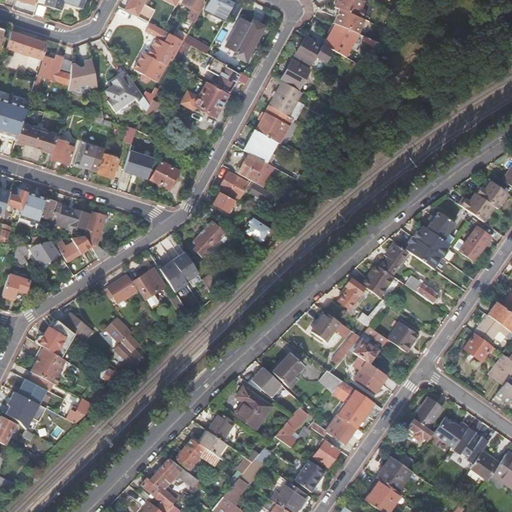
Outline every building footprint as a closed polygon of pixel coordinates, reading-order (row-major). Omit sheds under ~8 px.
[(37,0),(37,2),(45,5),(60,10),(63,2),(82,8),(84,0),(37,0)] [(129,0),(125,9),(136,15),(142,4),(143,0),(129,0)] [(194,24),(205,3),(200,0),(183,0),(181,4),(191,10),(186,19),(194,24)] [(209,0),(204,11),(224,20),(234,2),(230,0),(209,0)] [(335,0),(334,7),(358,14),(362,0),(335,0)] [(142,4),(136,15),(140,18),(145,9),(146,6),(142,4)] [(145,9),(140,18),(147,21),(152,12),(145,9)] [(340,9),(335,21),(358,31),(363,19),(340,9)] [(391,24),(395,17),(388,14),(385,21),(391,24)] [(376,18),(366,34),(373,39),(384,23),(376,18)] [(225,47),(234,52),(250,24),(241,19),(240,20),(237,19),(235,23),(237,25),(225,47)] [(234,52),(233,54),(244,61),(263,27),(252,21),(250,24),(234,52)] [(162,30),(148,22),(144,31),(155,37),(145,54),(143,53),(141,52),(138,57),(132,68),(133,69),(156,81),(169,58),(171,59),(181,40),(168,33),(162,30)] [(330,49),(345,57),(357,34),(334,24),(323,45),(330,49)] [(10,32),(5,47),(41,59),(45,44),(10,32)] [(187,35),(184,41),(190,45),(205,54),(209,47),(187,35)] [(324,61),(330,49),(323,45),(322,47),(320,45),(304,37),(294,55),(310,64),(315,56),(324,61)] [(190,45),(184,41),(171,64),(177,67),(190,45)] [(68,85),(70,64),(71,61),(61,59),(62,58),(55,56),(53,60),(44,57),(39,72),(38,75),(41,76),(68,85)] [(223,67),(225,64),(212,57),(206,68),(219,75),(214,83),(228,91),(236,79),(245,83),(248,77),(239,72),(238,75),(223,67)] [(70,64),(68,85),(67,89),(76,88),(78,84),(84,82),(89,85),(96,84),(90,59),(83,61),(84,64),(82,67),(79,68),(76,66),(73,64),(70,64)] [(291,60),(281,79),(299,89),(309,70),(291,60)] [(363,76),(367,69),(357,63),(353,70),(353,71),(351,74),(361,80),(363,76)] [(30,94),(29,96),(28,99),(33,100),(41,76),(38,75),(39,72),(37,71),(35,78),(30,94)] [(129,78),(127,74),(121,78),(118,75),(110,81),(112,84),(104,91),(110,98),(107,100),(114,111),(134,97),(137,101),(146,110),(148,106),(142,96),(135,87),(129,78)] [(287,116),(288,116),(301,92),(281,81),(268,105),(287,116)] [(214,117),(227,94),(205,82),(196,97),(186,91),(180,103),(191,109),(193,105),(214,117)] [(145,91),(142,96),(148,106),(150,103),(157,90),(154,88),(150,95),(145,91)] [(25,108),(25,107),(8,101),(0,125),(0,131),(16,137),(21,122),(22,116),(25,108)] [(150,103),(148,106),(146,110),(152,113),(156,106),(150,103)] [(276,142),(279,144),(288,126),(283,124),(287,116),(268,105),(255,130),(276,142)] [(335,127),(341,115),(333,110),(326,121),(335,127)] [(103,119),(102,113),(94,111),(93,116),(94,116),(103,119)] [(111,122),(103,119),(94,116),(93,120),(110,125),(111,122)] [(16,137),(15,140),(50,151),(56,133),(49,131),(44,134),(30,129),(28,124),(21,122),(16,137)] [(131,144),(135,129),(127,126),(122,141),(131,144)] [(142,133),(136,129),(135,129),(131,144),(129,149),(153,158),(158,141),(149,137),(146,145),(137,142),(142,133)] [(262,160),(265,162),(276,142),(255,130),(244,150),(248,153),(262,160)] [(56,139),(50,159),(67,164),(73,145),(56,139)] [(80,140),(73,163),(96,170),(103,147),(80,140)] [(112,178),(114,170),(115,167),(118,158),(103,153),(97,173),(112,178)] [(258,184),(261,186),(273,166),(265,162),(262,160),(248,153),(237,173),(249,179),(251,180),(251,181),(254,182),(258,184)] [(160,161),(150,179),(168,189),(178,171),(160,161)] [(125,163),(119,180),(126,182),(131,166),(130,164),(125,163)] [(238,198),(247,182),(238,177),(227,171),(218,187),(238,198)] [(488,176),(464,206),(485,223),(509,193),(488,176)] [(253,184),(254,182),(251,181),(251,180),(247,188),(250,190),(249,192),(254,195),(258,197),(268,202),(273,194),(253,184)] [(0,217),(8,192),(0,188),(0,217)] [(21,210),(27,193),(19,190),(17,196),(11,194),(7,205),(21,210)] [(227,212),(233,200),(219,192),(213,204),(227,212)] [(33,205),(42,208),(44,199),(28,193),(23,209),(31,212),(33,205)] [(286,216),(293,203),(276,194),(274,197),(284,202),(278,212),(286,216)] [(42,208),(39,216),(45,218),(44,220),(50,222),(54,212),(51,211),(54,202),(44,199),(42,208)] [(50,222),(56,224),(56,223),(61,206),(61,204),(54,202),(51,211),(54,212),(50,222)] [(244,213),(247,207),(240,203),(237,209),(244,213)] [(61,206),(56,223),(79,230),(79,227),(85,229),(89,214),(72,209),(61,206)] [(436,235),(442,240),(454,223),(437,211),(425,228),(430,231),(436,235)] [(91,213),(84,236),(91,247),(99,260),(109,254),(97,245),(105,217),(91,213)] [(247,226),(243,232),(259,243),(270,228),(252,215),(245,225),(247,226)] [(211,221),(192,242),(196,245),(193,249),(202,257),(205,254),(219,239),(224,232),(211,221)] [(2,223),(1,229),(9,232),(11,226),(2,223)] [(418,259),(432,269),(439,259),(442,262),(449,252),(452,251),(454,252),(456,249),(451,246),(442,240),(436,235),(430,231),(425,228),(425,227),(421,233),(426,236),(420,243),(426,248),(418,259)] [(459,251),(472,261),(489,236),(476,227),(459,251)] [(1,229),(0,231),(0,235),(7,238),(9,232),(1,229)] [(228,236),(224,232),(219,239),(222,242),(228,236)] [(54,246),(58,251),(60,250),(66,261),(91,247),(84,236),(75,237),(77,240),(65,247),(62,242),(59,242),(54,246)] [(209,257),(222,242),(219,239),(205,254),(209,257)] [(51,241),(43,242),(43,245),(38,249),(36,246),(32,248),(34,252),(33,252),(41,266),(59,255),(58,251),(54,246),(51,241)] [(197,287),(204,283),(201,280),(177,242),(161,252),(171,267),(184,259),(185,262),(182,264),(197,287)] [(389,254),(380,266),(391,274),(406,253),(393,243),(387,252),(389,254)] [(27,261),(17,246),(14,256),(21,264),(27,261)] [(63,273),(69,269),(62,258),(56,262),(63,273)] [(151,269),(134,281),(145,297),(152,308),(160,303),(152,293),(162,286),(151,269)] [(8,273),(1,295),(12,298),(15,288),(25,291),(29,279),(27,279),(28,277),(18,274),(17,276),(8,273)] [(206,286),(208,290),(218,284),(211,274),(201,280),(204,283),(206,286)] [(118,303),(137,291),(136,290),(127,275),(105,290),(110,299),(113,297),(118,303)] [(404,284),(415,291),(416,289),(433,301),(438,295),(410,275),(404,284)] [(350,277),(350,278),(344,286),(346,288),(341,295),(353,302),(362,289),(375,297),(376,295),(350,277)] [(190,317),(196,312),(195,310),(212,296),(208,290),(206,286),(188,301),(185,297),(180,301),(190,317)] [(511,313),(511,294),(503,307),(511,313)] [(387,303),(381,299),(375,306),(362,322),(368,326),(381,310),(387,303)] [(501,325),(510,332),(511,329),(511,313),(503,307),(496,302),(487,314),(488,315),(501,325)] [(358,319),(362,322),(375,306),(371,303),(358,319)] [(390,317),(381,310),(368,326),(376,331),(381,324),(387,329),(393,320),(390,317)] [(345,336),(349,330),(324,312),(310,331),(324,341),(333,328),(345,336)] [(65,315),(59,322),(74,334),(79,327),(65,315)] [(489,341),(501,325),(488,315),(476,331),(489,341)] [(114,348),(119,354),(124,359),(133,369),(139,363),(137,359),(140,356),(134,349),(138,345),(128,334),(130,333),(115,317),(104,328),(119,344),(114,348)] [(42,347),(56,355),(58,353),(55,351),(64,338),(70,341),(74,334),(59,322),(57,320),(51,329),(48,328),(38,344),(42,347)] [(386,338),(406,352),(410,344),(409,343),(416,333),(398,321),(386,338)] [(376,331),(368,326),(364,331),(374,338),(377,332),(376,331)] [(480,360),(491,345),(474,332),(463,347),(480,360)] [(359,336),(354,333),(343,346),(348,349),(357,338),(359,336)] [(167,339),(163,334),(155,341),(158,346),(167,339)] [(360,340),(357,338),(348,349),(366,361),(367,362),(375,349),(361,339),(360,340)] [(340,358),(348,349),(343,346),(335,354),(340,358)] [(34,364),(30,372),(55,385),(59,377),(62,378),(69,363),(62,359),(56,355),(42,347),(37,357),(34,364)] [(287,354),(270,371),(288,387),(295,379),(292,375),(300,366),(287,354)] [(511,361),(508,358),(503,355),(489,373),(503,384),(505,381),(511,371),(511,361)] [(377,385),(385,374),(367,362),(366,361),(354,378),(375,392),(379,386),(377,385)] [(96,370),(100,372),(104,366),(101,364),(96,370)] [(100,372),(95,379),(98,381),(107,369),(104,366),(100,372)] [(273,378),(261,367),(250,379),(262,390),(273,378)] [(107,369),(98,381),(112,389),(120,378),(107,369)] [(341,381),(327,371),(319,381),(331,392),(341,381)] [(372,402),(341,381),(334,391),(346,400),(327,428),(333,432),(329,436),(342,445),(372,402)] [(511,386),(505,381),(503,384),(495,394),(511,406),(511,386)] [(243,401),(233,414),(254,428),(270,406),(242,386),(235,396),(243,401)] [(294,404),(288,411),(292,414),(297,408),(301,403),(286,389),(282,394),(294,404)] [(97,407),(107,398),(100,391),(91,404),(93,405),(97,407)] [(414,419),(427,428),(441,408),(426,397),(421,405),(423,406),(414,419)] [(74,423),(93,405),(91,404),(82,399),(75,412),(71,410),(66,418),(74,423)] [(328,403),(325,400),(315,411),(318,414),(328,403)] [(70,422),(39,405),(36,410),(41,413),(39,417),(62,429),(70,422)] [(274,435),(290,447),(293,442),(290,439),(287,437),(305,415),(297,408),(292,414),(274,435)] [(218,412),(205,430),(207,432),(221,441),(234,422),(218,412)] [(474,430),(481,420),(472,413),(468,419),(459,413),(448,429),(456,435),(455,437),(467,446),(465,449),(473,455),(485,438),(474,430)] [(0,415),(0,443),(3,445),(8,435),(13,437),(16,432),(11,430),(14,423),(0,415)] [(425,440),(431,431),(427,428),(414,419),(413,419),(404,431),(418,440),(420,436),(425,440)] [(328,430),(326,429),(317,423),(313,428),(324,436),(325,434),(328,430)] [(48,424),(44,433),(49,435),(53,426),(48,424)] [(290,439),(293,442),(298,436),(304,427),(300,425),(290,439)] [(305,426),(304,427),(298,436),(304,440),(311,430),(305,426)] [(33,434),(24,429),(21,435),(30,440),(33,434)] [(198,444),(204,448),(217,456),(225,444),(221,441),(207,432),(198,444)] [(49,435),(44,433),(41,438),(54,444),(58,440),(49,435)] [(198,444),(191,439),(175,459),(187,469),(194,461),(196,463),(198,460),(196,459),(204,448),(198,444)] [(327,466),(339,449),(325,440),(313,456),(327,466)] [(37,463),(42,458),(18,446),(16,451),(37,463)] [(473,455),(465,449),(461,455),(469,461),(473,455)] [(248,459),(252,462),(255,458),(259,454),(254,451),(248,459)] [(480,451),(469,468),(486,480),(491,474),(498,463),(480,451)] [(399,462),(407,469),(413,461),(400,452),(395,460),(399,462)] [(498,463),(491,474),(507,485),(509,482),(511,484),(511,457),(505,453),(498,463)] [(237,469),(242,473),(252,462),(248,459),(240,454),(235,461),(240,465),(237,469)] [(395,460),(390,457),(384,465),(387,467),(379,479),(396,491),(411,471),(407,469),(399,462),(395,460)] [(240,475),(239,477),(247,483),(249,484),(256,473),(258,474),(264,465),(255,458),(252,462),(242,473),(240,475)] [(198,480),(168,459),(149,480),(156,486),(158,484),(168,473),(173,478),(178,473),(195,484),(198,480)] [(294,480),(310,491),(324,471),(308,459),(294,480)] [(229,481),(233,484),(239,477),(240,475),(236,472),(229,481)] [(233,484),(222,497),(227,500),(234,505),(239,498),(237,497),(247,483),(239,477),(233,484)] [(0,484),(9,489),(13,485),(0,478),(0,484)] [(151,494),(154,496),(162,487),(158,484),(156,486),(149,480),(146,478),(143,482),(141,485),(152,494),(151,494)] [(379,479),(364,500),(381,511),(386,511),(400,494),(396,491),(379,479)] [(292,511),(305,494),(287,481),(280,491),(277,489),(270,499),(288,511),(292,511)] [(448,497),(453,501),(463,486),(458,483),(448,497)] [(167,484),(164,488),(175,498),(177,499),(179,497),(181,495),(167,484)] [(140,489),(138,492),(149,501),(149,502),(152,498),(140,489)] [(227,500),(222,497),(211,510),(214,511),(240,511),(242,510),(234,505),(227,500)] [(288,511),(270,499),(268,498),(262,506),(270,511),(269,511),(288,511)] [(162,511),(149,502),(149,501),(143,508),(145,510),(142,511),(162,511)]
